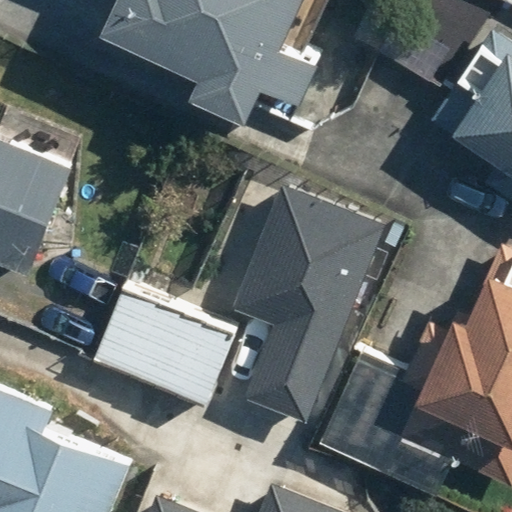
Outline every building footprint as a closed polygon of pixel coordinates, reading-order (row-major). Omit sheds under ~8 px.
[(123,0),(115,19),(208,58),(196,86),(257,111),(271,78),(307,94),(326,48),(292,34),(306,0),(123,0)] [(511,12),(442,108),(511,158),(511,12)] [(1,121),(0,121),(0,252),(34,267),(89,137),(9,103),(1,121)] [(398,223),(289,177),(241,293),(285,312),(254,384),(318,411),(398,223)] [(419,365),(363,340),(318,441),(439,495),(457,453),(511,477),(511,232),(503,229),(467,310),(447,301),(419,365)] [(238,328),(126,279),(96,348),(208,397),(238,328)] [(59,402),(0,377),(0,511),(111,511),(132,462),(49,428),(59,402)] [(223,511),(162,487),(151,511),(354,511),(280,481),(267,511),(223,511)]
